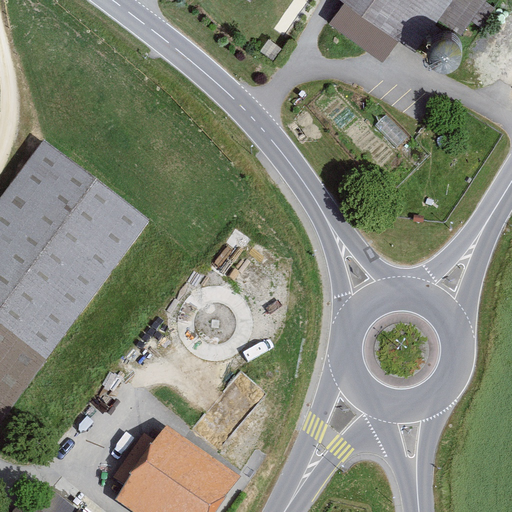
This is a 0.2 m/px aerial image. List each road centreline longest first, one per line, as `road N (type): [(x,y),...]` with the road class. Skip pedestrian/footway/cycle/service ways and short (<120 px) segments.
road 1 (tertiary): [(124,0),(247,105),(326,200),(375,293)]
road 2 (unknown): [(247,105),(299,75),(346,62),(444,86),(511,124)]
road 3 (secondary): [(360,381),(279,511)]
road 4 (secondary): [(435,296),(511,175)]
road 5 (secondary): [(413,399),(446,381),(461,346),(458,326),(435,296)]
